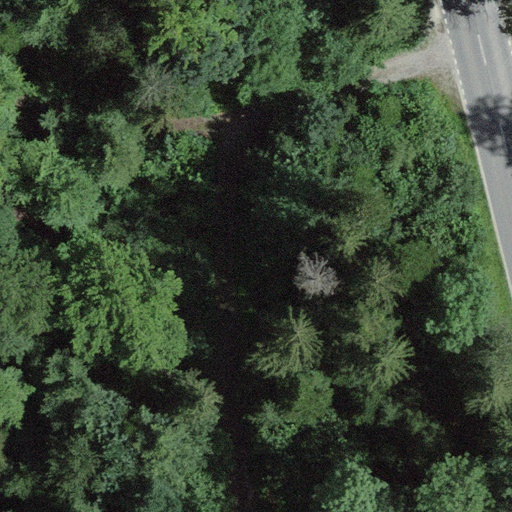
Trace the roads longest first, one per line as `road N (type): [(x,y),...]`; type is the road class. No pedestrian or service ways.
road 1 (track): [(0,100),(59,122),(221,131),(511,24)]
road 2 (track): [(0,201),(36,247),(223,397),(243,511)]
road 3 (track): [(223,397),(221,131)]
road 4 (tertiary): [(468,0),(511,175)]
